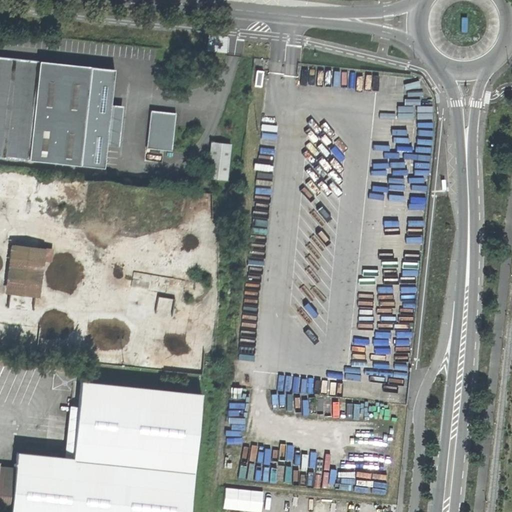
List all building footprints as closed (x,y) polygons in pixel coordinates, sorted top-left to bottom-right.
[(229,38),(210,36),(208,52),(228,54),(229,38)] [(0,156),(80,163),(83,140),(101,143),(105,104),(88,102),(92,66),(42,61),(40,59),(0,55),(0,156)] [(147,149),(173,151),(177,113),(150,111),(147,149)] [(210,179),(229,180),(233,143),(213,141),(210,179)] [(54,250),(11,246),(7,296),(42,299),(45,263),(53,264),(54,250)] [(190,511),(203,393),(83,378),(83,379),(76,379),(72,413),(79,414),(74,456),(16,450),(14,471),(0,469),(0,511),(190,511)] [(3,450),(2,466),(11,467),(12,450),(3,450)] [(225,487),(223,508),(262,510),(263,489),(225,487)]
